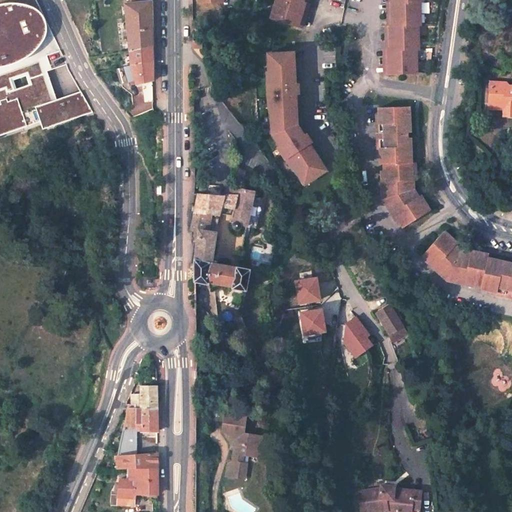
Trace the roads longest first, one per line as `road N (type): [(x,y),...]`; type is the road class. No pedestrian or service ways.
road 1 (unclassified): [(144,311),(125,270),(129,139),(52,0)]
road 2 (secondary): [(169,306),(172,0)]
road 3 (unknown): [(377,212),(358,210),(338,221),(333,255),(392,353),(401,464)]
road 4 (tertiary): [(458,0),(440,155),(460,202),(511,230)]
road 5 (tertiary): [(70,511),(126,362),(145,336)]
road 6 (secondary): [(177,511),(179,359),(172,337)]
road 7 (unknown): [(173,39),(201,51),(221,165)]
